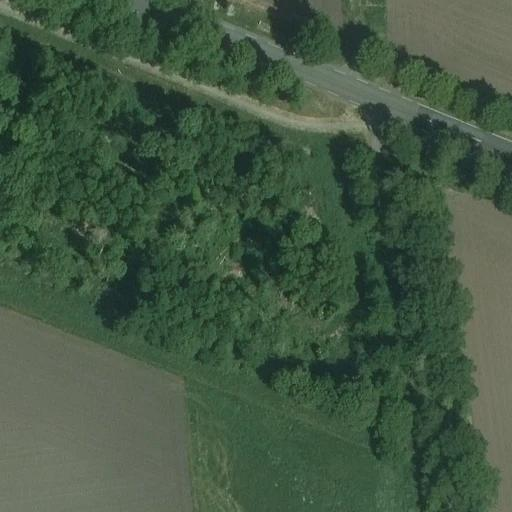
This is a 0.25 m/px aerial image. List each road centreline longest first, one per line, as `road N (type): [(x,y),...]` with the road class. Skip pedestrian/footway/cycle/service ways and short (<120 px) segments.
road 1 (secondary): [(511,156),(129,0)]
road 2 (track): [(374,128),(427,511)]
